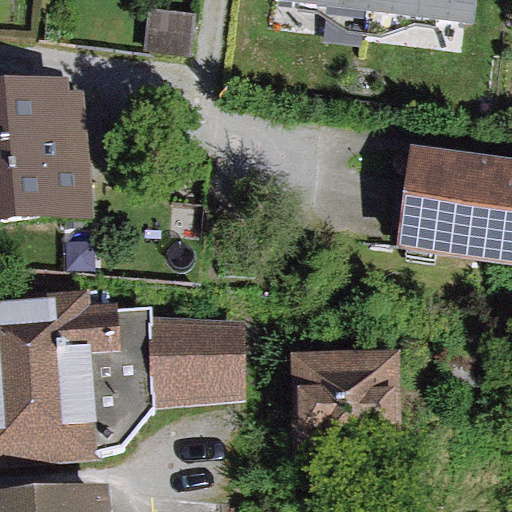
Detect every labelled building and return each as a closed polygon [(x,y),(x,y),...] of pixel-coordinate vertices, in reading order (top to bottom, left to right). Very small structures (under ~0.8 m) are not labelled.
[(265,0),(262,23),(470,52),(477,0),(265,0)] [(144,51),(187,55),(192,10),(149,6),(144,51)] [(0,83),(0,217),(94,211),(86,90),(70,91),(69,79),(0,83)] [(402,247),(511,261),(511,160),(415,147),(402,247)] [(90,290),(0,298),(0,466),(96,460),(95,448),(123,446),(151,409),(245,401),(245,323),(153,319),(153,309),(117,311),(116,305),(91,307),(90,290)] [(445,397),(511,403),(511,347),(450,342),(445,397)] [(294,470),(382,468),(380,368),(292,370),(294,470)] [(0,491),(0,511),(115,511),(113,483),(0,491)]
